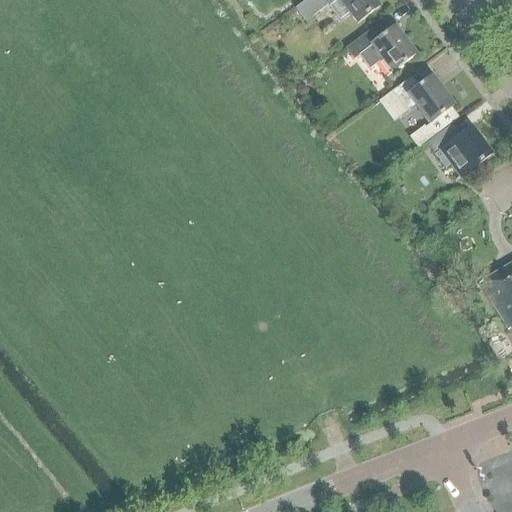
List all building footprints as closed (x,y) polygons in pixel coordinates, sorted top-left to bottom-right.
[(355,25),(378,8),(371,0),(306,0),(294,9),(304,22),(326,5),(339,23),(348,16),(355,25)] [(381,61),(391,74),(414,56),(393,28),(381,37),(374,28),(345,50),(353,60),(358,57),(368,70),(381,61)] [(430,78),(406,96),(407,97),(403,100),(395,89),(377,103),(392,123),(409,110),(407,107),(412,104),(428,126),(450,110),(452,108),(430,78)] [(428,126),(424,129),(431,138),(457,119),(450,110),(428,126)] [(444,169),(449,165),(460,179),(489,157),(469,129),(451,143),(442,132),(425,145),(444,169)] [(511,264),(478,285),(507,332),(511,328),(511,264)]
